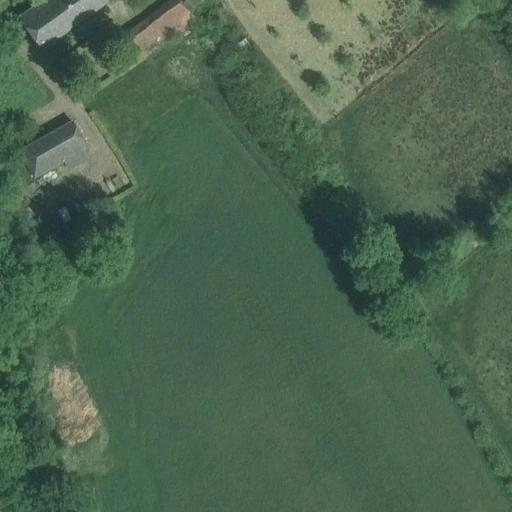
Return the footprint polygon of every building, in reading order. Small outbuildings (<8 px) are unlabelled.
[(107,0),(42,0),(19,17),(41,48),(107,0)] [(183,0),(166,0),(131,26),(142,42),(189,8),(183,0)] [(242,53),(251,47),(245,37),(235,43),(242,53)] [(86,148),(71,121),(22,149),(35,177),(86,148)] [(86,403),(94,432),(115,426),(107,397),(86,403)]
